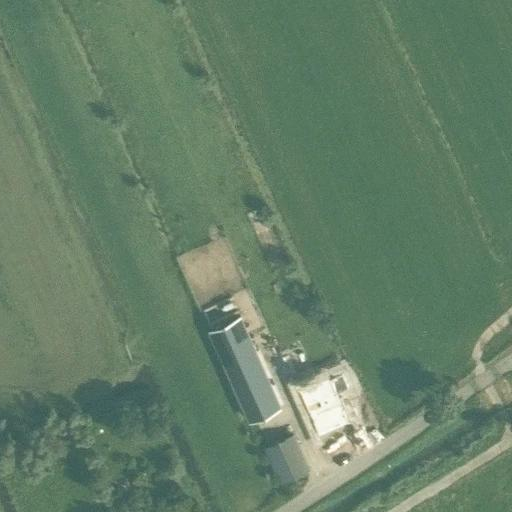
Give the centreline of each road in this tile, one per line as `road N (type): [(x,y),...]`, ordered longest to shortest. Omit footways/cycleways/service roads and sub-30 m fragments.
road 1 (track): [(399,511),(508,442),(507,424),(477,371),(477,346),(511,317)]
road 2 (unclassified): [(285,511),(511,363)]
